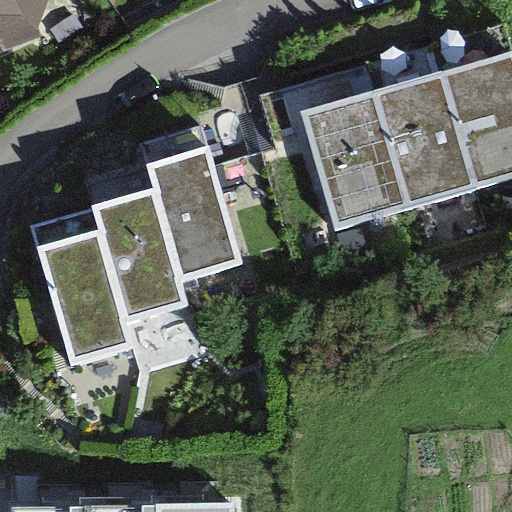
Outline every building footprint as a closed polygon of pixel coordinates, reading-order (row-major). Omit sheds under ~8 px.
[(0,0),(0,46),(3,45),(0,38),(0,32),(14,0),(0,0)] [(511,184),(511,104),(499,61),(426,83),(461,200),(511,184)] [(461,200),(426,83),(361,103),(397,218),(461,200)] [(397,218),(361,103),(292,124),(328,239),(397,218)] [(229,265),(188,146),(124,167),(132,196),(162,286),(229,265)] [(162,286),(132,196),(68,217),(75,239),(107,329),(170,309),(162,286)] [(107,329),(75,239),(12,261),(53,375),(115,353),(107,329)]
